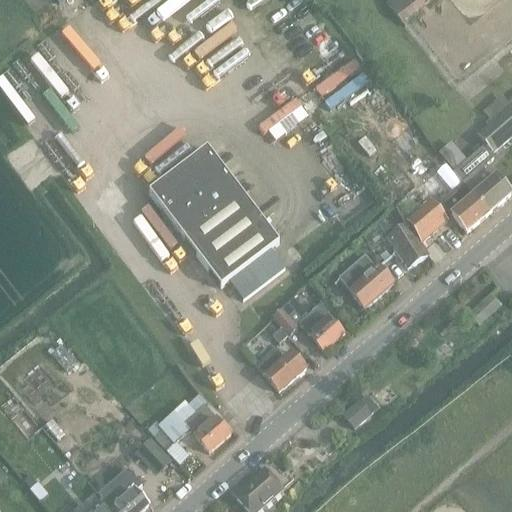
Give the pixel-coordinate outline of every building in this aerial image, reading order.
[(407,0),(416,9),(427,0),(407,0)] [(322,96),(363,74),(358,64),(316,86),(322,96)] [(454,176),(463,186),(462,186),(489,217),(511,198),(484,167),(491,160),(491,153),(492,154),(511,137),(511,108),(478,138),(487,148),(454,176)] [(440,153),(455,170),(467,160),(453,142),(440,153)] [(207,153),(149,197),(221,292),(279,247),(207,153)] [(489,217),(462,186),(440,205),(466,236),(489,217)] [(407,224),(421,246),(447,224),(430,204),(407,224)] [(407,272),(428,258),(408,228),(387,241),(407,272)] [(364,261),(339,283),(350,295),(349,295),(364,313),(393,288),(378,270),(375,273),(364,261)] [(467,317),(477,328),(498,309),(489,299),(467,317)] [(295,317),(290,322),(298,331),(300,329),(324,355),(344,337),(329,320),(330,320),(319,308),(308,318),(304,314),(298,320),(295,317)] [(282,313),(273,322),(288,339),(298,331),(290,322),(282,313)] [(280,333),(272,340),(279,348),(287,341),(280,333)] [(258,372),(278,395),(306,371),(291,354),(283,361),(278,355),(258,372)] [(171,416),(148,435),(179,468),(188,458),(175,445),(189,432),(194,438),(193,438),(209,456),(230,438),(215,420),(205,409),(207,406),(198,397),(186,408),(174,419),(171,416)] [(353,432),(370,417),(377,410),(366,397),(358,403),(341,418),(353,432)] [(130,422),(121,430),(135,445),(144,437),(130,422)] [(150,443),(135,457),(142,464),(147,460),(161,474),(171,465),(150,443)] [(102,502),(110,511),(143,511),(148,508),(136,494),(142,489),(127,472),(99,497),(103,502),(102,502)] [(234,500),(244,511),(261,511),(282,495),(264,474),(234,500)] [(31,479),(24,485),(40,504),(48,498),(38,486),(37,486),(31,479)] [(110,511),(102,502),(91,511),(110,511)]
